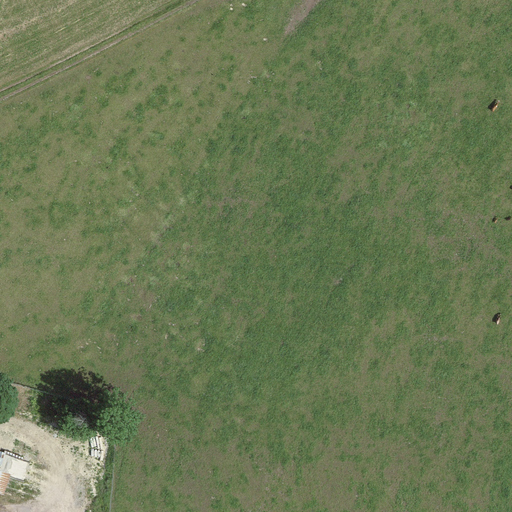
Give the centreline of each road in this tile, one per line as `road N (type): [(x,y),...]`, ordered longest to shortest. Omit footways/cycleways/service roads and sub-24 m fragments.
road 1 (track): [(195,0),(0,100)]
road 2 (track): [(0,419),(46,442),(61,511)]
